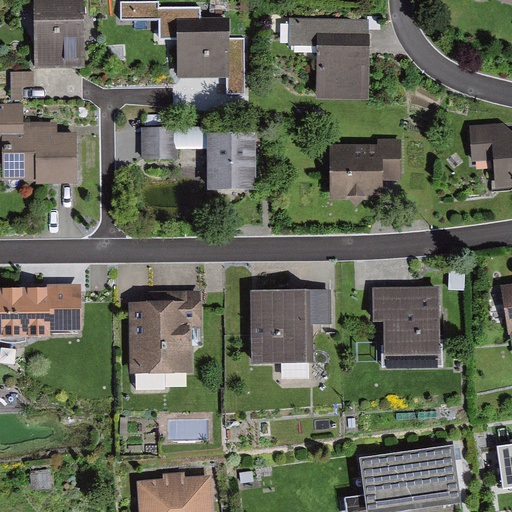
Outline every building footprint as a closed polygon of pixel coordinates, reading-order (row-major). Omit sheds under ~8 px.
[(86,68),(84,0),(34,0),(35,68),(86,68)] [(201,8),(160,8),(160,2),(121,3),(121,21),(160,21),(160,40),(178,40),(178,79),(227,79),(227,96),(247,96),(246,38),(231,39),(231,19),(201,20),(201,8)] [(319,99),(370,100),(371,20),(290,19),(290,46),(319,46),(319,99)] [(35,88),(35,73),(12,74),(13,102),(25,101),(24,88),(35,88)] [(79,184),(78,133),(59,134),(58,123),(25,124),(24,104),(0,104),(0,147),(3,148),(3,181),(37,180),(37,185),(79,184)] [(511,130),(504,124),(471,126),(473,162),(494,160),(496,189),(511,187),(511,130)] [(177,128),(142,129),(142,160),(178,160),(178,150),(177,128)] [(211,128),(177,128),(178,150),(208,150),(208,134),(211,133),(211,128)] [(211,133),(208,134),(208,150),(208,191),(257,190),(257,133),(211,133)] [(403,182),(403,139),(378,139),(378,146),(331,145),(331,200),(350,200),(357,207),(364,200),(385,200),(385,182),(403,182)] [(84,331),(83,284),(44,285),(44,288),(0,288),(0,337),(50,337),(50,332),(84,331)] [(511,284),(502,286),(509,336),(511,335),(511,284)] [(440,355),(439,289),(374,289),(374,323),(385,322),(385,356),(440,355)] [(314,363),(313,290),(252,291),(253,364),(314,363)] [(203,328),(202,292),(163,293),(163,301),(129,302),(131,375),(194,373),(192,329),(203,328)] [(511,489),(511,445),(498,447),(504,490),(511,489)] [(405,511),(462,504),(454,446),(360,459),(367,511),(405,511)] [(215,511),(212,476),(137,482),(139,511),(215,511)]
